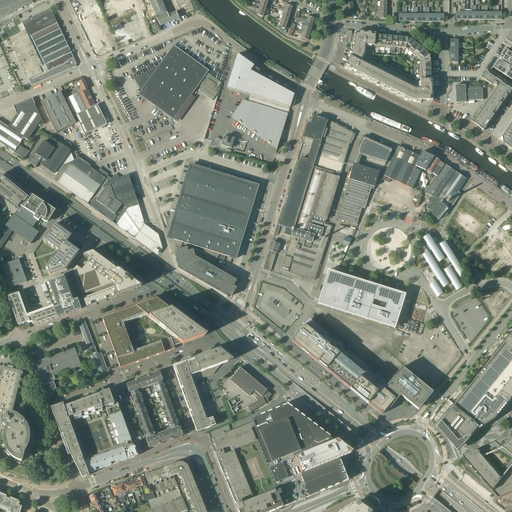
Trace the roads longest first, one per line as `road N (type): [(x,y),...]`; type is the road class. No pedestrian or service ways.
road 1 (secondary): [(463,511),(263,346)]
road 2 (secondary): [(257,353),(455,511)]
road 3 (unclassified): [(511,204),(440,153),(304,98)]
road 4 (unclassified): [(365,424),(363,407),(283,341),(311,308),(282,280),(255,271)]
road 5 (secondary): [(172,277),(0,154)]
road 6 (residential): [(280,181),(195,154),(138,172)]
road 7 (unclassified): [(424,420),(511,312)]
road 8 (unclassified): [(304,98),(194,22)]
road 9 (secondary): [(0,164),(103,237)]
